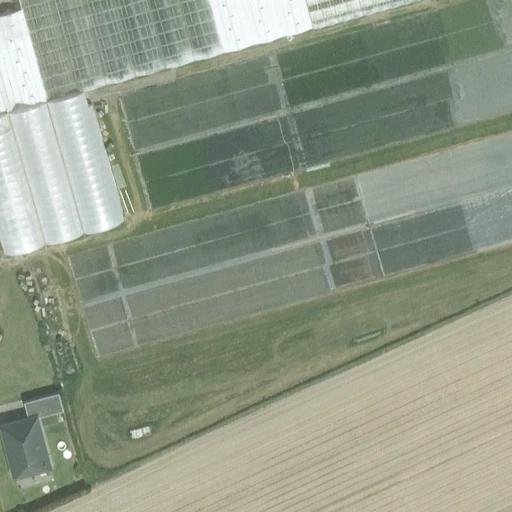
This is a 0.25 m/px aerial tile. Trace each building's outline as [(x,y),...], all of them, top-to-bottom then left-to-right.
[(209,0),(19,0),(21,8),(46,99),(82,89),(224,51),(209,0)] [(305,0),(209,0),(224,51),(312,26),(305,0)] [(305,0),(312,26),(404,0),(305,0)] [(21,8),(0,13),(0,45),(17,107),(46,99),(21,8)] [(0,45),(0,111),(16,107),(17,107),(0,45)] [(17,107),(16,107),(0,111),(0,238),(4,253),(124,219),(91,104),(87,105),(82,89),(46,99),(17,107)] [(59,391),(24,400),(28,417),(36,415),(36,416),(63,408),(59,391)] [(28,417),(1,424),(14,474),(49,465),(36,416),(36,415),(28,417)]
